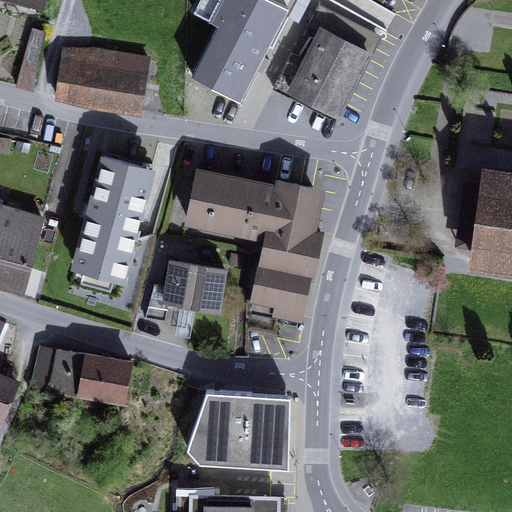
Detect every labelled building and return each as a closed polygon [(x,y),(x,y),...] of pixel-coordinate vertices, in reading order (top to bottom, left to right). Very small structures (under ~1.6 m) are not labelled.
[(192,75),(240,100),(255,70),(262,57),(288,7),(274,0),(200,0),(194,11),(219,24),(192,75)] [(335,112),(337,114),(349,91),(369,52),(378,36),(321,7),(311,25),(321,30),(316,40),(306,60),(300,57),(292,53),(274,88),(288,96),(291,90),(335,112)] [(18,87),(32,90),(46,32),(33,28),(18,87)] [(311,37),(300,57),(306,60),(316,40),(311,37)] [(63,59),(96,63),(98,49),(64,48),(63,59)] [(63,59),(57,96),(89,105),(139,113),(148,57),(98,49),(96,63),(63,59)] [(262,57),(255,70),(262,73),(269,60),(262,57)] [(331,118),(335,112),(291,90),(288,96),(331,118)] [(0,139),(0,148),(8,149),(9,140),(0,139)] [(135,232),(152,169),(104,156),(91,205),(88,217),(75,265),(85,267),(114,275),(123,278),(134,238),(135,232)] [(299,316),(308,274),(312,274),(321,232),(313,230),(304,228),(309,206),(313,188),(279,180),(278,187),(199,170),(190,210),(197,212),(195,222),(225,228),(267,237),(266,240),(251,311),(276,317),(277,312),(299,316)] [(511,174),(488,171),(486,183),(477,249),(475,261),(511,266),(511,174)] [(456,246),(477,249),(486,183),(465,180),(456,246)] [(91,205),(85,203),(82,215),(88,217),(91,205)] [(0,283),(21,290),(42,218),(0,205),(0,283)] [(304,228),(313,230),(318,208),(309,206),(304,228)] [(188,220),(195,222),(197,212),(190,210),(188,220)] [(266,240),(267,237),(225,228),(224,232),(266,240)] [(165,320),(169,300),(218,308),(225,270),(170,260),(166,286),(153,283),(147,317),(165,320)] [(82,280),(110,287),(114,275),(85,267),(82,280)] [(176,336),(190,338),(195,311),(180,309),(176,336)] [(275,321),(297,326),(299,316),(277,312),(276,317),(275,321)] [(103,357),(41,346),(33,389),(51,392),(52,388),(90,395),(89,404),(102,406),(103,397),(124,400),(131,362),(108,358),(103,357)] [(0,415),(15,382),(0,375),(0,415)] [(290,405),(291,395),(267,393),(207,390),(188,447),(200,461),(289,467),(290,405)] [(178,495),(218,496),(218,488),(178,487),(178,495)] [(270,511),(270,497),(218,496),(178,495),(177,511),(270,511)]
